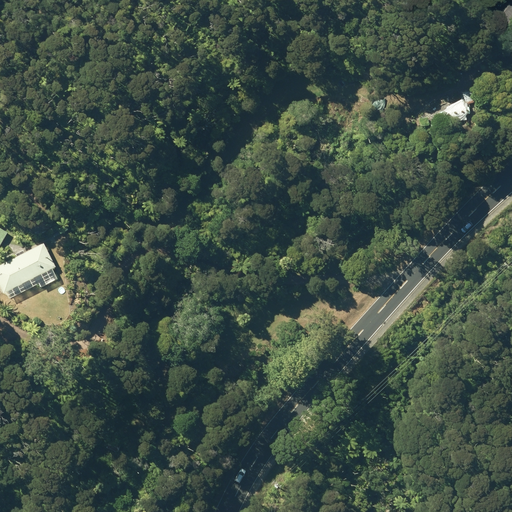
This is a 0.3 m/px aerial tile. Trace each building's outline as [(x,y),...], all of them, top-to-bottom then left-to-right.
[(460,94),(464,108),(472,106),(468,92),(460,94)] [(454,111),(454,105),(446,105),(447,112),(436,114),(438,122),(466,116),(465,109),(454,111)] [(428,118),(417,118),(417,130),(427,130),(428,118)] [(0,248),(9,233),(0,227),(0,248)] [(0,266),(0,284),(5,295),(57,267),(45,244),(0,266)] [(107,447),(117,451),(121,440),(111,436),(107,447)]
